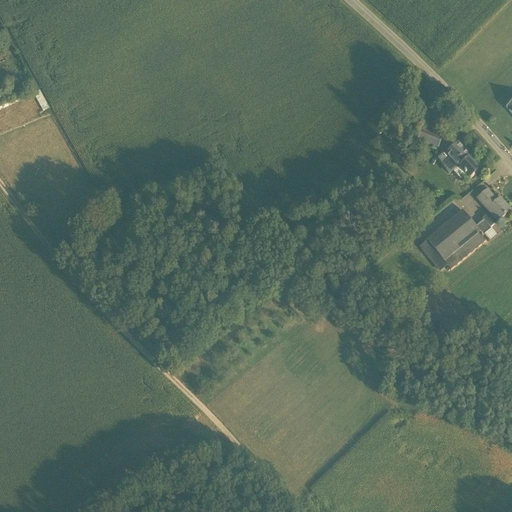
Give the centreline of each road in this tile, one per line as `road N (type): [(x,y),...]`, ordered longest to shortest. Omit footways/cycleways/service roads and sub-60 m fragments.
road 1 (track): [(291,511),(76,286),(0,182)]
road 2 (unclassified): [(511,169),(346,0)]
